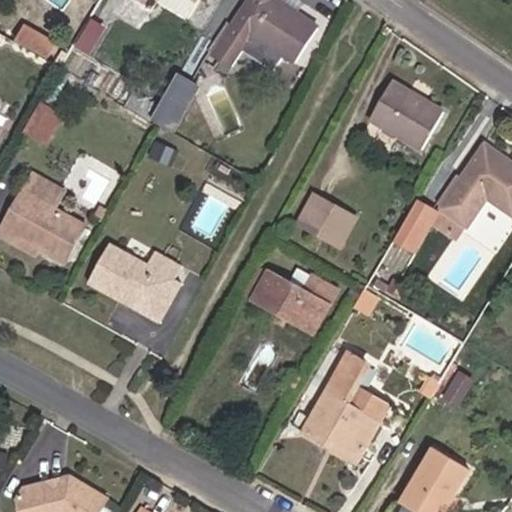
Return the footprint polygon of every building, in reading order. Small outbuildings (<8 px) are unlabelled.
[(145,0),(147,1),(147,0),(167,0),(166,2),(186,14),(194,0),(145,0)] [(277,4),(278,0),(253,0),(214,61),(232,72),(254,39),(296,67),(319,32),(277,4)] [(184,70),(158,117),(182,131),(209,84),(184,70)] [(45,99),(27,131),(50,145),(69,113),(45,99)] [(436,134),(384,103),(362,140),(414,170),(436,134)] [(511,233),(511,191),(474,167),(425,244),(444,256),(452,244),(462,250),(482,222),(508,239),(511,233)] [(0,259),(7,264),(10,258),(57,285),(78,247),(15,212),(0,238),(0,259)] [(294,244),(319,258),(331,233),(307,219),(294,244)] [(388,257),(407,268),(426,233),(407,222),(388,257)] [(348,243),(331,233),(319,258),(335,267),(348,243)] [(452,244),(444,256),(454,263),(462,250),(452,244)] [(80,305),(110,322),(114,316),(137,329),(154,324),(166,301),(174,288),(148,273),(140,286),(102,265),(80,305)] [(239,302),(232,315),(248,324),(262,295),(247,287),(239,302)] [(262,295),(248,324),(265,333),(267,329),(283,337),(281,342),(307,356),(322,326),(262,295)] [(173,305),(166,301),(154,324),(137,329),(114,316),(110,322),(151,345),(173,305)] [(297,456),(323,472),(327,466),(352,480),(383,425),(350,407),(363,384),(344,373),(297,456)] [(0,470),(13,478),(23,461),(10,453),(0,470)] [(348,486),(352,480),(327,466),(323,472),(348,486)] [(425,469),(398,511),(444,511),(459,488),(425,469)]
